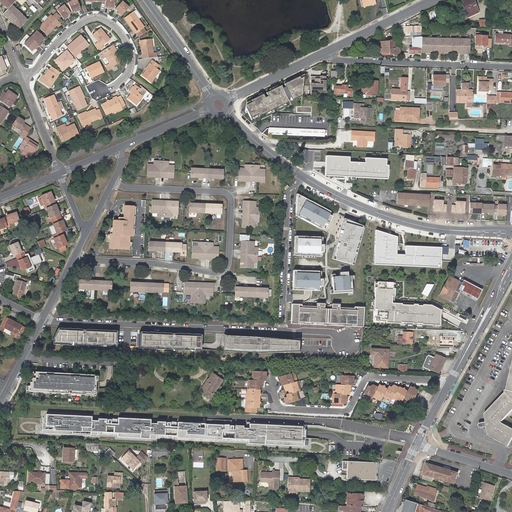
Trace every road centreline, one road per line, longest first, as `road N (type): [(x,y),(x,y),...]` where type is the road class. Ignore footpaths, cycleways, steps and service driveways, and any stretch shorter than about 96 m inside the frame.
road 1 (residential): [(77,257),(214,273),(229,264),(230,194),(110,184)]
road 2 (residential): [(41,319),(282,332)]
road 3 (residential): [(449,382),(368,376),(351,406),(337,412),(284,407),(274,396),(273,369)]
road 4 (residential): [(511,231),(416,224),(303,177)]
road 5 (residential): [(21,75),(38,69),(88,18),(114,20),(131,47),(132,71),(99,94)]
road 6 (residential): [(319,56),(511,67)]
road 7 (residential): [(303,177),(288,193),(282,332)]
road 8 (secondary): [(511,265),(449,382)]
road 9 (residential): [(319,56),(432,0)]
